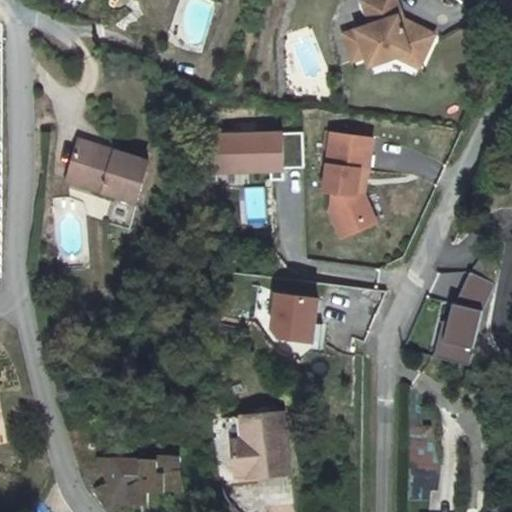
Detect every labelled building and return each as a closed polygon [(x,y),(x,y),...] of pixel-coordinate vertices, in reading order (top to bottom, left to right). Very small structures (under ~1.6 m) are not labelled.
[(398,0),(364,0),(373,24),(345,33),(354,60),(367,56),(370,65),(391,58),(397,56),(410,51),(424,58),(436,34),(412,22),(403,25),(400,15),(404,14),(398,0)] [(400,15),(403,25),(412,22),(405,18),(404,14),(400,15)] [(424,58),(410,51),(397,56),(420,67),(424,58)] [(229,173),(305,170),(303,125),(227,129),(229,173)] [(374,217),(365,195),(357,194),(361,169),(369,170),(370,170),(374,138),(328,132),(324,164),(329,165),(325,191),(333,192),(331,211),(340,231),(374,217)] [(105,191),(139,201),(151,161),(80,140),(70,173),(107,184),(105,191)] [(369,170),(361,169),(357,194),(365,195),(369,170)] [(107,184),(70,173),(68,180),(105,191),(107,184)] [(342,237),(376,223),(374,217),(340,231),(342,237)] [(290,229),(264,246),(275,262),(301,246),(290,229)] [(315,343),(323,296),(275,289),(268,335),(315,343)] [(272,473),(292,471),(286,410),(244,414),(212,418),(219,485),(239,484),(237,469),(271,465),(272,473)] [(151,491),(185,490),(184,452),(101,455),(102,506),(151,504),(151,491)]
